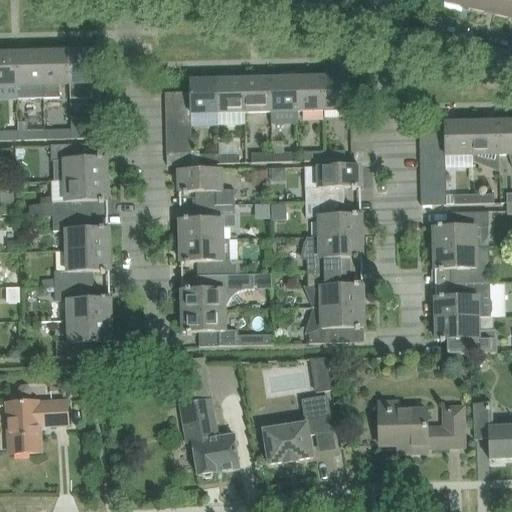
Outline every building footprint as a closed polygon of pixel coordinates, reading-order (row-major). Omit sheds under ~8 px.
[(447,0),(446,4),(471,10),(473,0),(447,0)] [(473,0),(471,10),(495,16),(498,0),(473,0)] [(511,0),(498,0),(495,16),(511,19),(511,0)] [(68,53),(69,86),(96,85),(95,52),(68,53)] [(17,87),(16,87),(17,100),(43,99),(42,53),(16,54),(17,87)] [(42,53),(43,99),(59,98),(58,86),(69,86),(68,53),(42,53)] [(0,54),(0,100),(17,100),(16,87),(17,87),(16,54),(0,54)] [(349,78),(322,79),(323,112),(350,111),(349,78)] [(270,80),(271,113),(271,125),(298,125),(297,113),(296,79),(270,80)] [(322,79),(296,79),(297,113),(323,112),(322,79)] [(270,80),(243,81),(244,114),(271,113),(270,80)] [(190,94),(191,106),(191,115),(218,115),(217,81),(190,82),(190,94)] [(243,81),(217,81),(218,115),(244,114),(243,81)] [(166,96),(166,107),(191,106),(190,94),(165,94),(165,96),(166,96)] [(166,107),(167,119),(191,118),(191,115),(191,106),(166,107)] [(70,131),(44,131),(44,139),(71,139),(70,117),(69,117),(70,131)] [(97,117),(70,117),(71,139),(98,138),(97,117)] [(167,119),(167,130),(191,130),(191,118),(167,119)] [(445,134),(445,146),(445,158),(472,157),(471,124),(445,124),(445,121),(444,121),(445,134)] [(511,122),(498,123),(498,156),(508,156),(511,168),(511,122)] [(498,123),(471,124),(472,157),(498,156),(498,123)] [(167,130),(167,142),(192,142),(191,130),(167,130)] [(44,139),(44,131),(16,132),(17,140),(44,139)] [(11,132),(0,132),(0,142),(11,142),(11,132)] [(420,136),(421,147),(445,146),(445,134),(419,135),(419,136),(420,136)] [(167,142),(167,154),(192,154),(192,142),(167,142)] [(65,162),(66,181),(66,182),(107,181),(106,160),(102,160),(102,158),(98,158),(98,160),(90,160),(90,157),(85,157),(85,146),(52,147),(52,162),(65,162)] [(421,147),(421,159),(445,158),(445,146),(421,147)] [(345,152),(324,153),(325,162),(345,162),(345,152)] [(292,153),(272,154),(272,164),(293,163),(292,153)] [(325,162),(324,153),(304,153),(304,163),(325,162)] [(192,154),(167,154),(168,165),(166,165),(167,167),(192,166),(192,154)] [(272,164),(272,154),(251,154),(252,164),(272,164)] [(219,165),(219,155),(198,156),(199,166),(219,165)] [(239,155),(219,155),(219,165),(240,165),(239,155)] [(421,159),(421,171),(445,170),(445,158),(421,159)] [(305,190),(306,204),(345,203),(344,190),(352,189),(352,191),(356,191),(356,189),(360,189),(359,168),(318,169),(318,189),(305,190)] [(421,171),(421,183),(446,182),(445,170),(421,171)] [(195,194),(195,207),(235,206),(234,191),(222,191),(222,171),(179,172),(179,194),(183,194),(183,196),(188,196),(188,194),(195,194)] [(53,202),(53,218),(92,217),(91,203),(99,203),(99,205),(103,204),(103,203),(107,203),(107,181),(66,182),(66,181),(50,182),(51,202),(53,202)] [(421,183),(422,195),(446,194),(446,182),(421,183)] [(446,194),(422,195),(422,206),(421,206),(421,207),(446,206),(446,194)] [(494,195),(473,196),(473,206),(494,205),(494,195)] [(473,206),(473,196),(453,197),(453,206),(473,206)] [(319,220),(319,239),(361,238),(361,217),(357,217),(357,215),(352,215),(352,217),(345,217),(345,203),(306,204),(306,220),(319,220)] [(14,206),(1,206),(1,218),(14,218),(14,206)] [(180,222),(180,243),(223,242),(223,241),(222,222),(235,222),(235,206),(195,207),(196,221),(188,221),(188,220),(184,220),(184,221),(180,222)] [(433,229),(434,250),(487,249),(487,229),(488,229),(488,213),(449,214),(449,229),(442,229),(442,227),(437,227),(437,229),(433,229)] [(67,232),(68,253),(109,252),(108,230),(104,230),(104,229),(100,229),(100,230),(92,231),(92,217),(53,218),(54,233),(67,232)] [(307,261),(307,275),(346,274),(346,260),(353,260),(353,261),(358,261),(358,259),(362,259),(361,238),(319,239),(305,239),(300,259),(307,261)] [(197,278),(236,277),(243,276),(242,261),(234,261),(233,241),(223,241),(223,242),(180,243),(181,264),(185,264),(185,266),(189,266),(189,264),(197,264),(197,278)] [(19,243),(7,243),(7,254),(19,253),(19,243)] [(450,271),(451,285),(489,284),(489,268),(488,268),(487,249),(434,250),(434,272),(439,272),(439,273),(443,273),(443,272),(450,271)] [(55,273),(55,288),(94,287),(93,273),(101,273),(101,275),(105,275),(105,273),(109,273),(109,252),(68,253),(68,273),(55,273)] [(321,290),(322,310),(363,308),(362,287),(358,287),(358,285),(354,285),(354,287),(347,287),(346,274),(307,275),(308,290),(321,290)] [(182,292),(182,313),(225,312),(224,292),(237,292),(236,277),(197,278),(198,291),(190,292),(190,290),(186,290),(186,292),(182,292)] [(435,299),(436,321),(477,320),(477,318),(490,318),(490,313),(491,312),(491,303),(489,300),(489,298),(490,298),(489,284),(451,285),(451,299),(444,299),(443,297),(439,297),(439,299),(435,299)] [(68,302),(69,323),(110,322),(110,300),(106,300),(106,299),(101,299),(101,301),(94,301),(94,287),(55,288),(56,303),(68,302)] [(363,308),(322,310),(322,330),(308,330),(309,346),(348,344),(348,330),(355,330),(355,332),(360,332),(360,330),(364,330),(363,308)] [(225,312),(182,313),(183,334),(187,334),(187,336),(191,336),(191,334),(199,334),(199,349),(254,347),(254,341),(238,338),(238,332),(225,333),(225,312)] [(477,320),(436,321),(436,342),(440,342),(440,344),(445,343),(445,342),(449,342),(449,356),(495,354),(494,331),(478,332),(477,320)] [(110,322),(69,323),(69,343),(56,343),(56,359),(95,358),(95,357),(89,357),(89,347),(95,347),(95,344),(103,343),(103,345),(107,345),(107,343),(111,343),(110,322)] [(13,348),(9,353),(9,360),(21,360),(21,348),(13,348)] [(192,444),(195,458),(198,477),(203,477),(205,480),(211,479),(212,475),(240,471),(234,436),(218,439),(212,400),(211,400),(208,379),(209,379),(205,359),(173,365),(176,385),(187,445),(192,444)] [(326,361),(310,361),(313,377),(329,375),(326,361)] [(225,385),(239,383),(237,366),(222,368),(225,385)] [(305,425),(297,427),(263,432),(269,466),(283,464),(283,465),(298,463),(298,461),(312,459),(309,437),(333,433),(327,398),(302,402),(305,425)] [(6,405),(9,456),(41,454),(40,428),(68,427),(67,403),(39,404),(39,403),(6,405)] [(492,404),(474,405),(475,431),(488,431),(488,441),(489,461),(511,459),(511,428),(509,429),(493,429),(493,415),(492,404)] [(445,434),(426,435),(425,412),(396,413),(396,407),(379,407),(380,447),(398,447),(398,455),(426,454),(426,451),(462,450),(461,412),(445,412),(445,434)]
